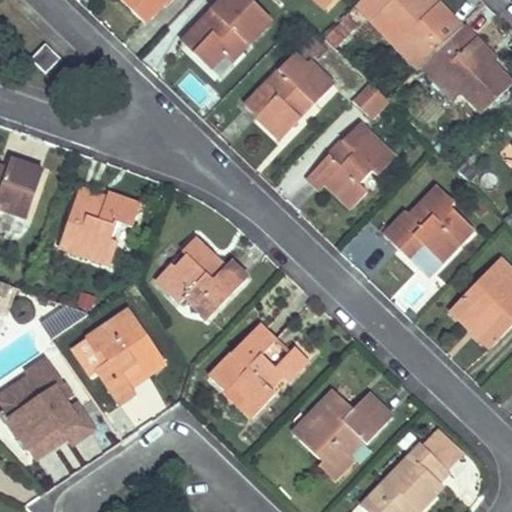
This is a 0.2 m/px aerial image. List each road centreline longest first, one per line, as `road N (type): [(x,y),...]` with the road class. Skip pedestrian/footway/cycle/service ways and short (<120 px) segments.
road 1 (residential): [(511,458),(185,148)]
road 2 (residential): [(185,148),(35,0)]
road 3 (residential): [(185,148),(128,147),(0,102)]
road 4 (residential): [(80,511),(79,498),(94,481),(171,441),(205,459)]
